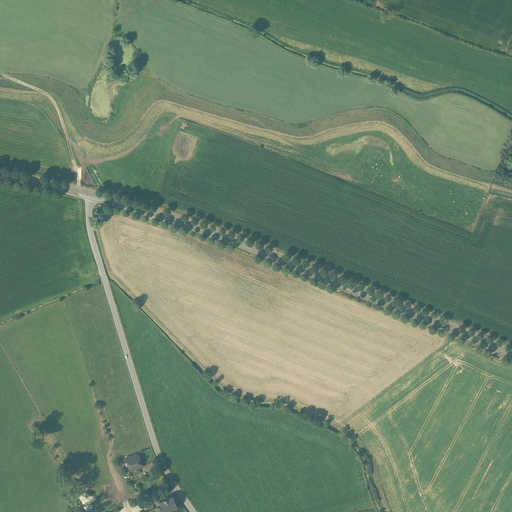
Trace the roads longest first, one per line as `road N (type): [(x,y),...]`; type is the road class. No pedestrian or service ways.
road 1 (tertiary): [(93,195),(188,222),(511,354)]
road 2 (unclassified): [(193,511),(159,461),(96,251),(93,195)]
